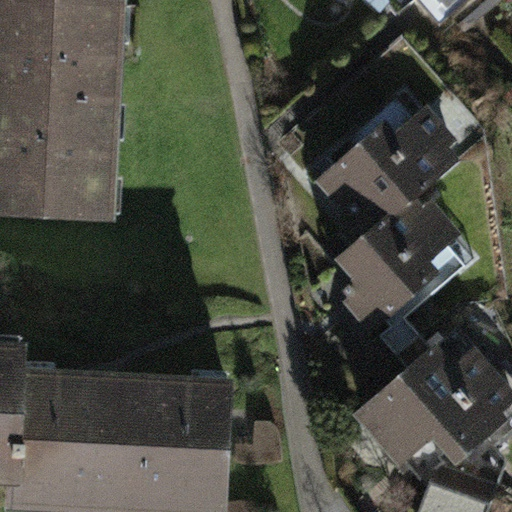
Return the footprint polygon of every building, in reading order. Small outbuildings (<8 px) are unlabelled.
[(107,0),(0,0),(0,11),(2,11),(107,16),(107,0)] [(107,16),(2,11),(0,53),(0,222),(121,228),(130,17),(107,16)] [(461,174),(413,102),(313,169),(362,241),(444,186),(461,174)] [(493,258),(444,186),(362,241),(344,253),(393,325),(493,258)] [(438,501),(434,511),(504,511),(511,491),(463,477),(511,430),(511,373),(475,334),(370,433),(436,502),(438,501)] [(30,356),(0,354),(0,483),(25,485),(29,379),(30,356)] [(229,511),(235,388),(29,379),(25,485),(24,508),(105,511),(229,511)]
